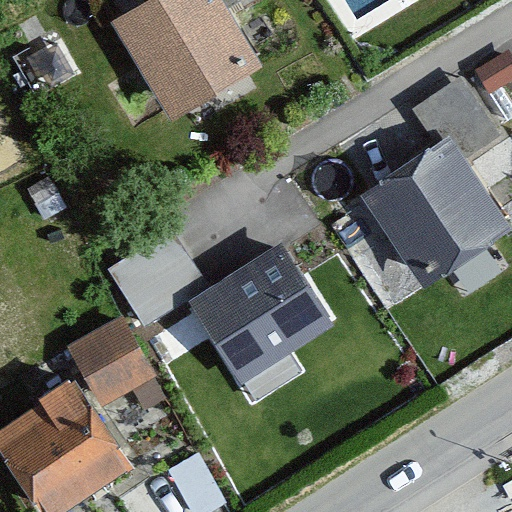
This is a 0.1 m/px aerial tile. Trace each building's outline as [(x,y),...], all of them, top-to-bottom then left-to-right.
[(126,0),(102,15),(164,115),(259,57),(225,2),(228,0),(126,0)] [(511,56),(509,51),(476,70),(489,93),(511,79),(511,56)] [(429,144),(356,192),(416,281),(499,226),(455,161),(498,132),(458,73),(406,108),(429,144)] [(162,223),(101,262),(139,321),(182,294),(235,378),(329,319),(274,232),(198,280),(162,223)] [(116,311),(64,339),(95,395),(147,367),(116,311)] [(66,369),(0,412),(0,450),(39,509),(122,455),(66,369)]
